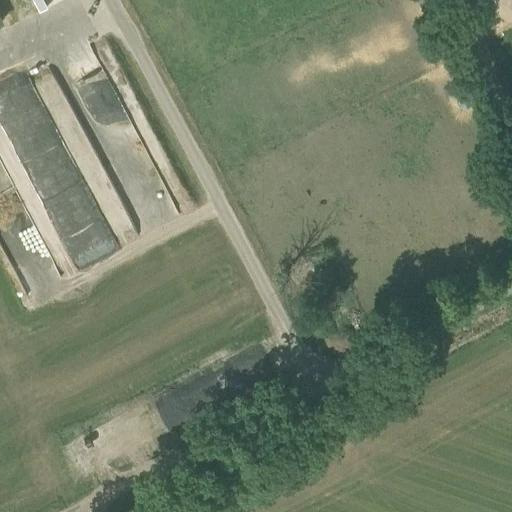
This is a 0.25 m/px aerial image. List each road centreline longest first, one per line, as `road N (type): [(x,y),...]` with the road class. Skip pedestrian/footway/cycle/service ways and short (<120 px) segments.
road 1 (unclassified): [(511,282),(318,385),(111,0)]
road 2 (track): [(318,385),(213,451),(111,490),(86,511)]
